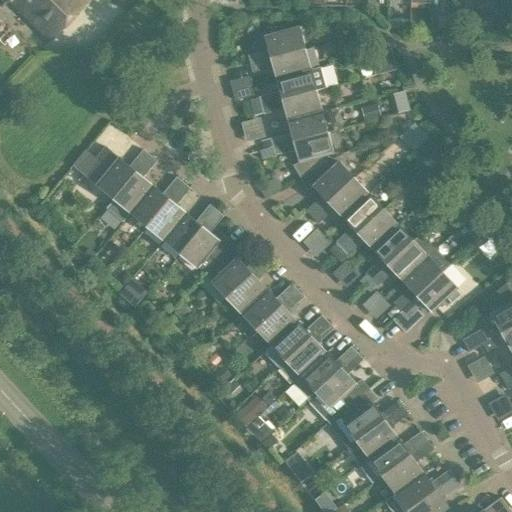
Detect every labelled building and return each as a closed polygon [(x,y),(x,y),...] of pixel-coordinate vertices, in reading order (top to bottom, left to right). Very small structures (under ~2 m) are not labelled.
[(8,0),(20,12),(50,41),(88,3),(85,0),(8,0)] [(473,1),(464,0),(463,11),(473,12),(473,1)] [(480,15),(479,29),(494,30),(494,15),(480,15)] [(440,17),(440,28),(453,28),(453,17),(440,17)] [(399,19),(390,19),(390,29),(398,29),(399,19)] [(250,64),(306,49),(300,27),(265,37),(269,49),(248,55),(250,64)] [(277,79),(312,69),(306,49),(250,64),(253,73),(274,67),(277,79)] [(397,70),(392,50),(371,55),(377,75),(397,70)] [(262,106),(317,90),(326,88),(320,67),(312,69),(277,79),(280,90),(259,96),(260,98),(262,106)] [(232,79),(237,98),(255,93),(251,75),(232,79)] [(317,90),(262,106),(264,113),(264,114),(285,108),(289,120),(323,111),(317,90)] [(260,98),(250,100),(253,108),(262,106),(260,98)] [(377,103),(362,108),(366,120),(381,116),(377,103)] [(262,106),(253,108),(255,116),(264,113),(262,106)] [(323,111),(289,120),(292,132),(271,138),(272,139),(274,147),(329,132),(323,111)] [(263,115),(244,121),(249,140),(268,135),(263,115)] [(394,129),(386,136),(392,142),(400,135),(394,129)] [(301,178),(326,163),(323,157),(335,154),(329,132),(274,147),(276,156),(297,150),(300,162),(294,166),(301,178)] [(272,139),(262,142),(265,150),(274,147),(272,139)] [(265,150),(260,151),(262,160),(276,156),(274,147),(265,150)] [(130,167),(107,148),(84,175),(114,200),(151,156),(144,150),(130,167)] [(114,200),(131,214),(154,187),(145,178),(158,162),(151,156),(114,200)] [(326,163),(301,178),(308,190),(313,187),(322,196),(306,212),(312,218),(346,187),(354,178),(339,162),(330,170),(326,163)] [(427,185),(436,176),(429,167),(419,176),(427,185)] [(148,228),(185,184),(178,178),(164,195),(154,187),(131,214),(148,228)] [(343,218),(369,193),(354,178),(346,187),(312,218),(319,225),(335,210),(343,218)] [(446,195),(450,190),(443,183),(436,190),(440,195),(446,195)] [(148,228),(164,242),(187,214),(178,206),(192,190),(185,184),(148,228)] [(335,243),(337,244),(342,249),(384,209),(369,193),(343,218),(351,228),(335,243)] [(464,204),(458,198),(443,213),(458,229),(462,225),(473,214),(464,204)] [(187,214),(164,242),(181,256),(218,212),(211,206),(197,222),(187,214)] [(384,209),(342,249),(348,256),(364,241),(372,250),(399,225),(384,209)] [(200,269),(206,275),(235,246),(225,237),(220,242),(211,234),(225,217),(218,212),(181,256),(198,270),(200,269)] [(473,214),(462,225),(467,231),(479,220),(476,218),(475,216),(473,214)] [(399,225),(372,250),(382,259),(366,274),(367,275),(372,281),(414,241),(399,225)] [(316,226),(305,244),(322,255),(333,238),(316,226)] [(435,250),(421,234),(414,241),(372,281),(377,286),(378,288),(394,273),(402,281),(435,250)] [(337,244),(330,250),(335,256),(342,249),(337,244)] [(212,283),(228,300),(270,260),(264,253),(247,268),(239,259),(244,255),(235,246),(206,275),(213,282),(212,283)] [(90,259),(95,253),(90,248),(85,255),(90,259)] [(342,249),(335,256),(341,263),(348,256),(342,249)] [(396,307),(401,312),(438,276),(443,272),(450,265),(435,250),(402,281),(411,290),(395,305),(396,307)] [(335,269),(346,286),(363,275),(352,258),(335,269)] [(228,300),(242,315),(268,290),(260,282),(276,266),(270,260),(228,300)] [(126,273),(117,266),(111,273),(120,281),(126,273)] [(424,316),(418,309),(424,304),(433,313),(448,299),(456,291),(459,289),(443,272),(438,276),(401,312),(393,320),(405,333),(424,316)] [(367,275),(360,282),(365,287),(372,281),(367,275)] [(136,308),(148,293),(132,279),(120,294),(136,308)] [(372,281),(365,287),(370,292),(377,286),(372,281)] [(242,315),(257,331),(300,291),(293,284),(277,299),(268,290),(242,315)] [(365,302),(376,316),(391,305),(380,290),(365,302)] [(300,291),(257,331),(272,346),(297,323),(298,321),(290,313),(306,297),(300,291)] [(456,291),(448,299),(452,303),(460,295),(456,291)] [(483,344),(511,328),(511,302),(485,318),(489,325),(463,340),(470,352),(483,344)] [(177,312),(184,320),(192,313),(185,305),(177,312)] [(396,307),(388,314),(393,320),(401,312),(396,307)] [(265,353),(280,369),(329,322),(323,315),(307,331),(298,321),(297,323),(272,346),(265,353)] [(174,325),(167,318),(162,323),(156,329),(173,346),(184,335),(174,325)] [(295,384),(328,353),(319,344),(336,328),(329,322),(280,369),(295,384)] [(506,341),(511,351),(511,328),(483,344),(487,352),(506,341)] [(188,343),(184,340),(179,346),(183,350),(188,343)] [(310,400),(317,393),(359,353),(353,346),(337,362),(328,353),(295,384),(310,400)] [(365,360),(359,353),(317,393),(310,400),(308,401),(330,424),(349,408),(371,390),(362,380),(358,384),(349,375),(365,360)] [(208,360),(213,366),(219,360),(214,354),(208,360)] [(477,380),(495,374),(488,355),(470,362),(477,380)] [(221,367),(212,376),(220,385),(230,376),(221,367)] [(511,367),(500,375),(504,382),(511,377),(511,367)] [(232,392),(240,386),(235,379),(227,386),(232,392)] [(330,424),(348,449),(404,407),(399,400),(380,413),(373,403),(379,399),(371,390),(349,408),(330,424)] [(276,399),(270,391),(262,399),(269,406),(276,399)] [(501,418),(511,411),(511,402),(507,393),(491,402),(501,418)] [(235,416),(246,427),(267,407),(256,396),(235,416)] [(392,444),(399,439),(391,427),(409,414),(404,407),(348,449),(361,467),(392,444)] [(273,431),(262,420),(253,428),(265,440),(272,434),(273,431)] [(265,440),(262,443),(269,449),(278,441),(272,434),(265,440)] [(383,476),(398,465),(429,442),(424,434),(405,448),(399,439),(392,444),(361,467),(373,484),(383,476)] [(413,482),(424,473),(416,463),(435,449),(429,442),(398,465),(383,476),(396,494),(413,482)] [(297,453),(286,461),(301,482),(313,474),(297,453)] [(406,511),(408,511),(422,501),(455,477),(449,469),(431,483),(424,473),(413,482),(396,494),(386,501),(393,511),(406,511)] [(455,477),(422,501),(408,511),(444,511),(450,508),(442,497),(460,484),(455,477)] [(324,511),(331,511),(337,508),(326,493),(316,500),(324,511)] [(511,511),(502,498),(482,511),(511,511)]
